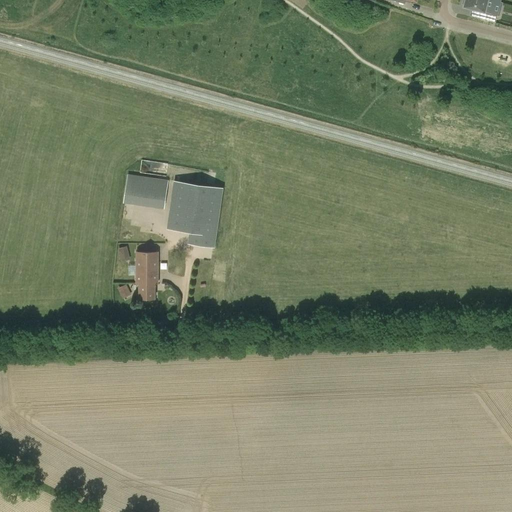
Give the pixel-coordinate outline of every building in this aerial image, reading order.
[(487,0),(463,0),(462,4),(464,5),(463,7),(484,12),(483,18),(495,22),(497,15),(491,13),(493,9),(486,7),(487,0)] [(163,209),(167,181),(128,175),(123,203),(163,209)] [(189,232),(188,243),(215,247),(224,188),(174,180),(166,229),(189,232)] [(119,247),(121,260),(130,259),(128,245),(119,247)] [(157,284),(158,252),(137,252),(136,283),(139,283),(139,298),(154,298),(155,283),(157,284)]
